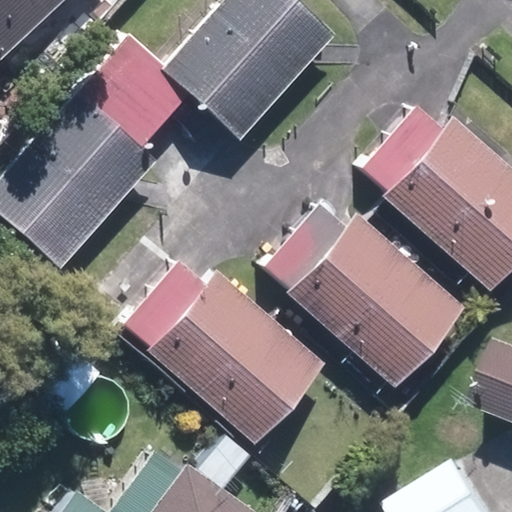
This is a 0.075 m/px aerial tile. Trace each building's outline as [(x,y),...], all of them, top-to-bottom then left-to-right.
[(0,0),(0,42),(43,0),(0,0)] [(260,0),(213,0),(149,71),(225,143),(311,47),(260,0)] [(59,103),(0,167),(0,239),(41,277),(138,171),(59,103)] [(383,193),(488,285),(511,257),(511,168),(455,118),(444,130),(416,105),(362,166),(387,188),(383,193)] [(286,289),(392,384),(459,308),(351,212),(341,223),(318,202),(266,262),(289,283),(286,289)] [(145,347),(250,438),(318,357),(216,270),(204,283),(176,257),(123,319),(150,341),(145,347)] [(487,405),(511,414),(511,340),(487,405)] [(431,390),(395,430),(427,458),(462,417),(431,390)] [(315,454),(342,476),(364,449),(337,427),(315,454)] [(229,511),(207,496),(233,460),(209,443),(182,479),(170,470),(140,511),(229,511)] [(395,504),(399,511),(498,511),(466,459),(395,504)]
